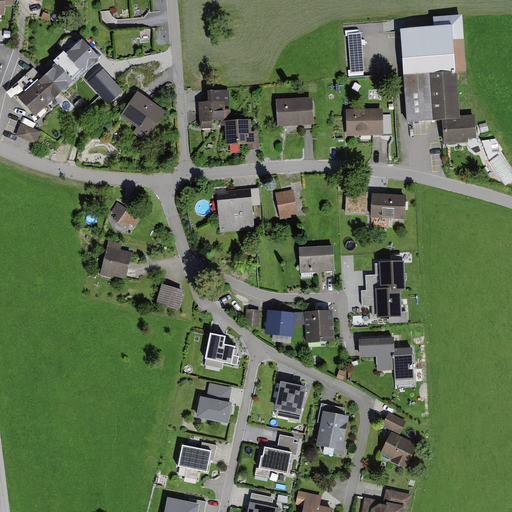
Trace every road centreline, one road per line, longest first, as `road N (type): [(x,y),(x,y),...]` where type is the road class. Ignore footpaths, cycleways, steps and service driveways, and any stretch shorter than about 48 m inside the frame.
road 1 (residential): [(511,203),(379,171),(186,176)]
road 2 (residential): [(347,511),(362,406),(257,346)]
road 3 (residential): [(173,0),(186,176)]
road 4 (residential): [(257,346),(224,511)]
road 5 (residential): [(163,180),(89,176),(0,149)]
road 6 (residential): [(343,296),(274,298),(189,264)]
